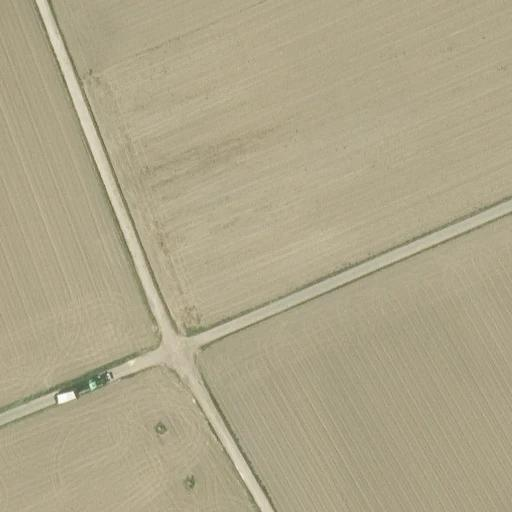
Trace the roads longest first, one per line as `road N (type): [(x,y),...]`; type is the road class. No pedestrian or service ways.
road 1 (track): [(267,511),(158,315),(38,0)]
road 2 (track): [(0,422),(511,206)]
